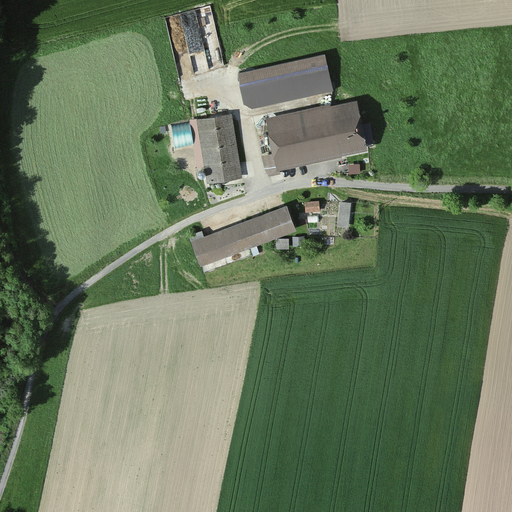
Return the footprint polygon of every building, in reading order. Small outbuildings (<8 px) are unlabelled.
[(177,72),(191,70),(190,54),(176,56),(177,72)] [(322,54),(237,74),(243,102),(328,83),(322,54)] [(351,100),(262,120),(274,171),(363,151),(351,100)] [(230,111),(195,118),(207,184),(242,177),(230,111)] [(320,198),(306,198),(307,209),(321,209),(320,198)] [(340,198),(339,224),(351,224),(352,199),(340,198)] [(284,205),(189,239),(199,265),(293,230),(284,205)]
